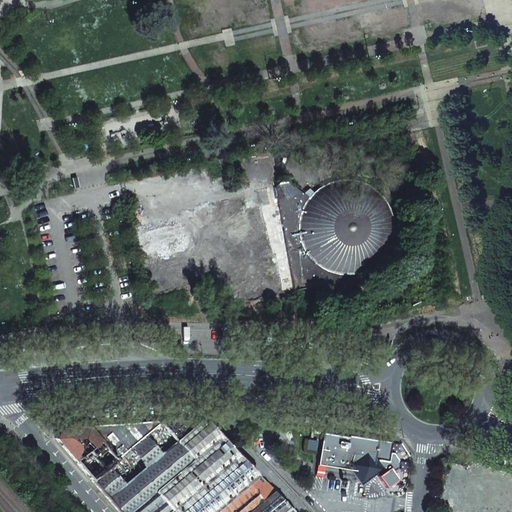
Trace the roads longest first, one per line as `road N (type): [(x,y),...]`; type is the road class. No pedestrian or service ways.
road 1 (secondary): [(211,375),(185,348),(0,363)]
road 2 (secondary): [(211,375),(389,385)]
road 3 (secondary): [(481,404),(480,359),(442,333),(400,351),(389,385)]
road 4 (secondary): [(43,379),(211,375)]
road 5 (residential): [(1,396),(100,511)]
